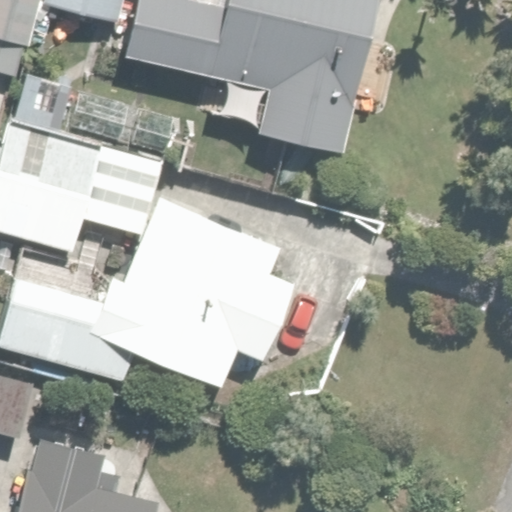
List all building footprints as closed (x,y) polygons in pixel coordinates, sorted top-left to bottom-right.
[(110,22),(115,0),(0,0),(0,69),(12,72),(18,43),(30,46),(39,5),(110,22)] [(132,0),(119,52),(257,87),(247,130),(330,150),(367,0),(132,0)] [(0,231),(70,250),(98,138),(9,116),(0,151),(0,231)] [(92,293),(11,271),(0,312),(0,345),(121,377),(126,355),(213,390),(234,346),(261,357),(292,282),(277,276),(289,246),(154,190),(119,273),(103,267),(92,293)] [(0,373),(0,428),(25,434),(38,382),(0,373)] [(149,511),(153,497),(112,487),(115,473),(93,467),(97,451),(36,436),(30,461),(21,459),(7,511),(149,511)]
